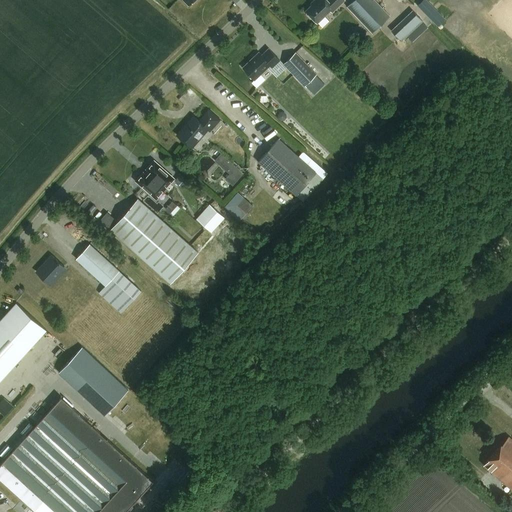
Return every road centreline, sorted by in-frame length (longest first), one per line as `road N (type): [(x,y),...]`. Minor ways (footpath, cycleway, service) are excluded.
road 1 (track): [(223,511),(511,237)]
road 2 (unclassified): [(0,272),(74,176),(259,0)]
road 3 (unclassified): [(345,511),(511,354)]
